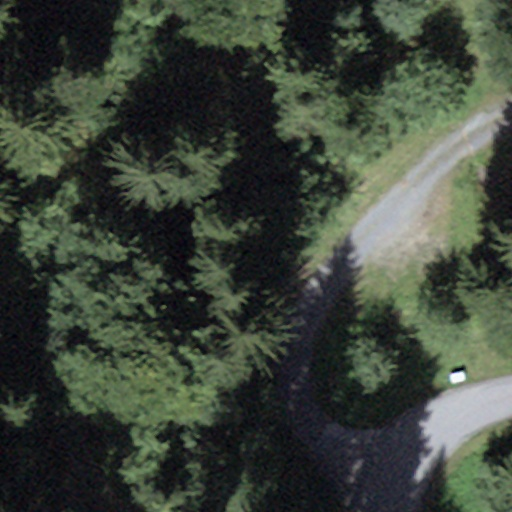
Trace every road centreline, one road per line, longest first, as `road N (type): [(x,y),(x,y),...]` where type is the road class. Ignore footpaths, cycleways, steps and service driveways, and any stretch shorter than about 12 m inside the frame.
road 1 (track): [(511,116),(477,128),(376,213),(312,293),(299,358),(312,418),(354,467),(393,493)]
road 2 (track): [(0,296),(116,511)]
road 3 (unclassified): [(391,511),(415,449),(457,414),(511,396)]
